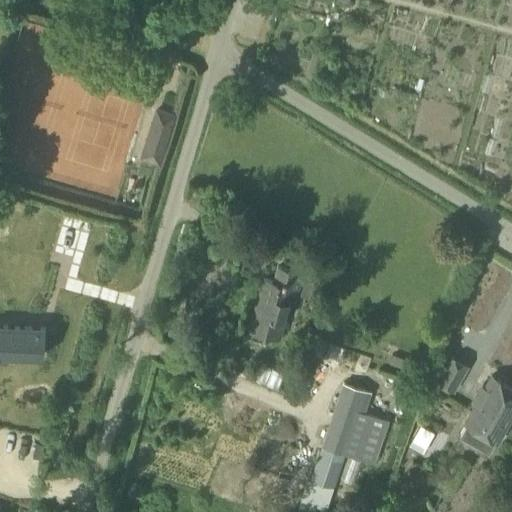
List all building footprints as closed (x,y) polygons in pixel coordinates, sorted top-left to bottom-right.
[(142,158),(160,162),(168,129),(173,114),(157,109),(152,125),(142,158)] [(246,234),(253,222),(240,215),(233,227),(246,234)] [(250,330),(279,338),(292,289),(298,291),(302,275),(278,268),(273,283),(264,280),(250,330)] [(307,275),(301,296),(317,301),(323,280),(307,275)] [(0,358),(9,359),(9,355),(44,355),(44,327),(0,327),(0,358)] [(452,353),(451,354),(447,352),(433,378),(453,389),(467,363),(462,360),(462,359),(452,353)] [(459,435),(488,452),(495,439),(497,440),(511,413),(511,386),(489,373),(462,421),(466,423),(459,435)] [(321,445),(347,454),(372,462),(386,420),(361,411),(368,390),(342,383),(321,445)] [(336,488),(347,454),(321,445),(311,480),(333,487),(336,488)]
